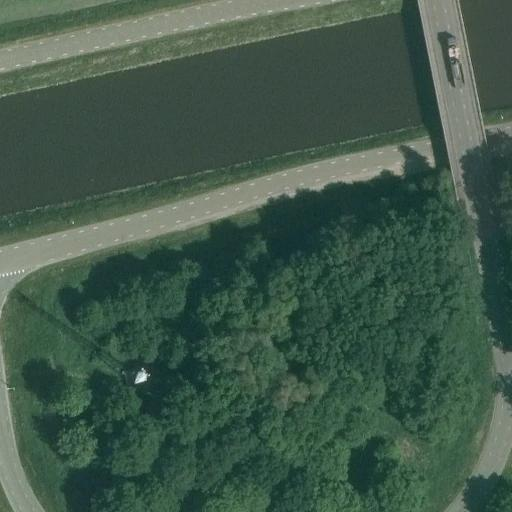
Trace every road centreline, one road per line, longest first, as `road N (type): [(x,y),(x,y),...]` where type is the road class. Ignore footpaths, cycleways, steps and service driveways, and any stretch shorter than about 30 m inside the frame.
road 1 (tertiary): [(455,511),(482,477),(497,436),(507,352),(436,0)]
road 2 (tertiary): [(0,259),(299,179),(511,135)]
road 3 (tertiary): [(293,0),(0,62)]
